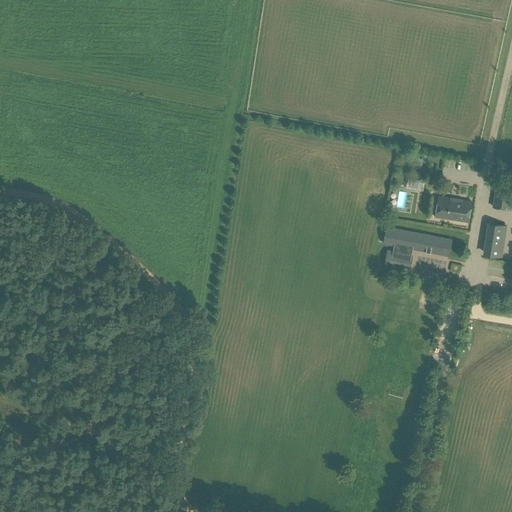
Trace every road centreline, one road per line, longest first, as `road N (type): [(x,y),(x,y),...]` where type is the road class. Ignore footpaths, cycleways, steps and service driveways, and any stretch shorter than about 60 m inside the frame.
road 1 (track): [(409,511),(511,53)]
road 2 (track): [(0,192),(73,211),(178,308),(192,358),(174,472),(187,511)]
road 3 (track): [(166,302),(210,281),(254,0)]
